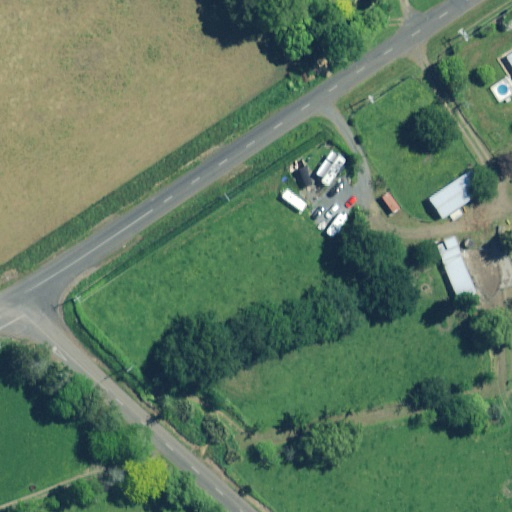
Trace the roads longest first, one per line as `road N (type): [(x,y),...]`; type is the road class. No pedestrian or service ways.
road 1 (residential): [(8,303),(473,0)]
road 2 (residential): [(8,303),(245,511)]
